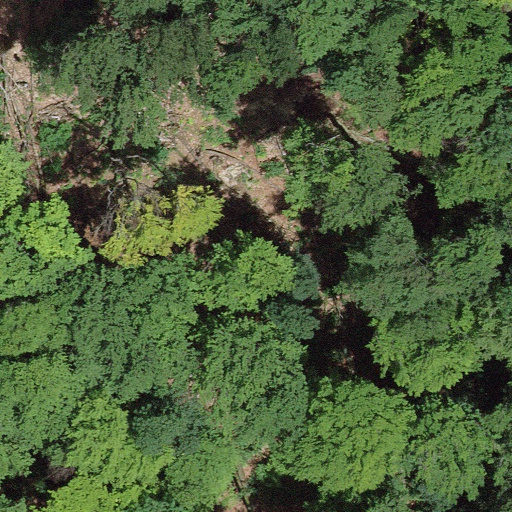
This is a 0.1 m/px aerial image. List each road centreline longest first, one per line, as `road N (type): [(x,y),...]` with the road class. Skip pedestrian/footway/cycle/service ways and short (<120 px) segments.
road 1 (track): [(511,486),(194,511)]
road 2 (track): [(0,508),(194,511)]
